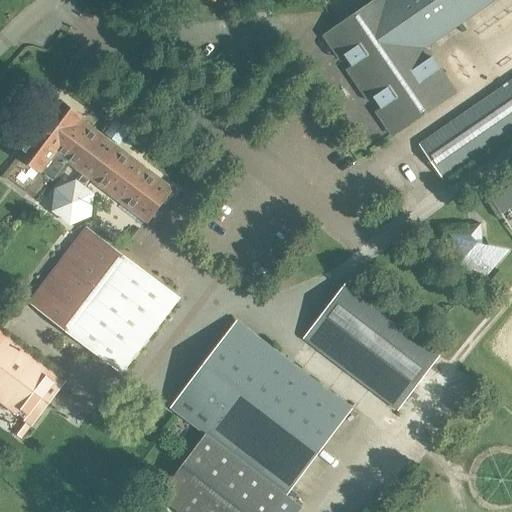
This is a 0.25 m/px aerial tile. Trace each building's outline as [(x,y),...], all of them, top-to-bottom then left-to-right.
[(232,2),(230,0),(227,0),(220,9),(226,14),(229,11),(227,9),(232,2)] [(455,92),(425,48),(495,0),(381,0),(332,35),(398,131),(455,92)] [(511,84),(422,147),(443,177),(511,129),(511,84)] [(83,119),(61,101),(20,156),(41,172),(44,168),(55,177),(56,177),(68,162),(148,222),(173,189),(82,120),(83,119)] [(56,189),(53,212),(71,226),(93,217),(95,194),(77,180),(56,189)] [(511,185),(490,199),(506,223),(511,218),(511,185)] [(481,224),(441,226),(443,248),(458,250),(469,284),(498,251),(480,251),(481,224)] [(178,299),(95,235),(39,308),(122,372),(178,299)] [(347,284),(305,338),(398,409),(439,355),(347,284)] [(349,410),(236,323),(171,408),(205,433),(286,493),(349,410)] [(65,381),(0,331),(0,400),(32,425),(65,381)] [(286,493),(205,433),(157,497),(177,511),(300,511),(305,507),(286,493)] [(484,456),(476,464),(472,474),(470,484),(472,495),(477,504),(484,511),(485,511),(511,511),(511,450),(504,450),(493,451),(484,456)]
